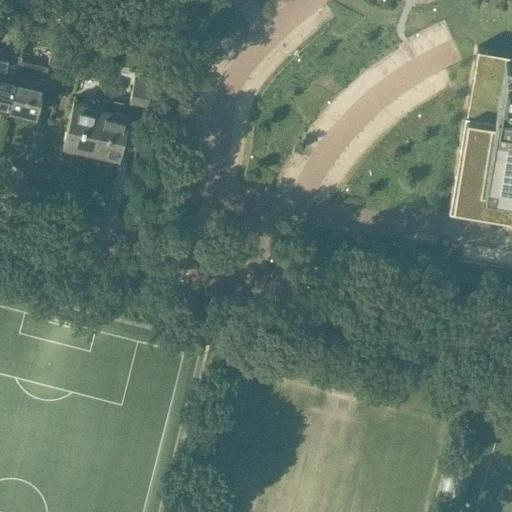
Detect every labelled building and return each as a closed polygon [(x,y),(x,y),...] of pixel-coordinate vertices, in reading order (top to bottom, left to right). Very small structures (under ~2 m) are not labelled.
[(65,66),(71,40),(54,36),(48,62),(65,66)] [(88,44),(71,40),(65,66),(81,70),(88,44)] [(511,51),(477,45),(455,177),(453,186),(450,205),(511,215),(511,51)] [(0,105),(9,108),(17,73),(21,58),(22,53),(0,48),(0,105)] [(9,108),(37,115),(49,65),(21,58),(17,73),(9,108)] [(152,80),(134,76),(128,101),(128,103),(132,104),(146,107),(152,80)] [(100,111),(91,150),(120,157),(130,112),(132,104),(128,103),(128,101),(104,95),(100,111)] [(86,108),(88,101),(74,98),(63,143),(91,150),(100,111),(86,108)] [(511,252),(463,245),(460,261),(511,269),(511,252)]
